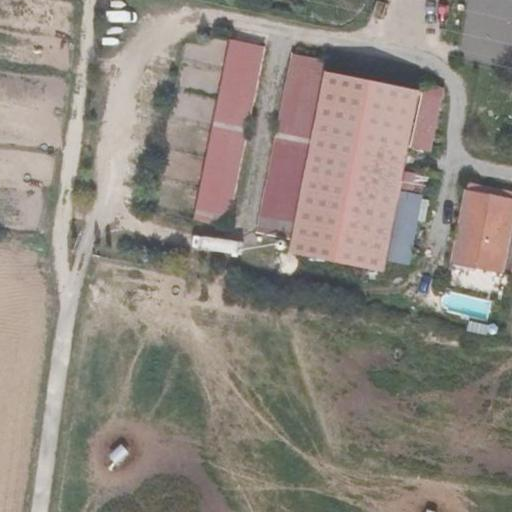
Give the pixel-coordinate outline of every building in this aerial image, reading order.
[(467,0),(460,58),(488,61),(495,9),(508,11),(509,0),(467,0)] [(261,48),(227,39),(195,213),(230,219),(261,48)] [(284,54),(269,128),(284,131),(299,57),(284,54)] [(302,150),(319,61),(299,57),(284,131),(269,128),(266,143),(302,150)] [(417,90),(318,71),(283,247),(382,267),(417,90)] [(511,223),(511,193),(462,184),(446,265),(501,278),(511,223)]
